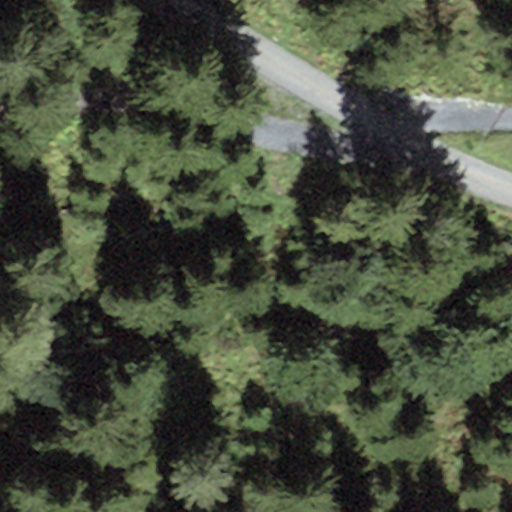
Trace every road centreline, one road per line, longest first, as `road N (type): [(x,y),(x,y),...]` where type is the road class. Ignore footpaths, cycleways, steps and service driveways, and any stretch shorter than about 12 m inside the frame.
road 1 (track): [(0,129),(181,108),(395,138),(511,126)]
road 2 (unclassified): [(155,0),(210,39),(511,193)]
